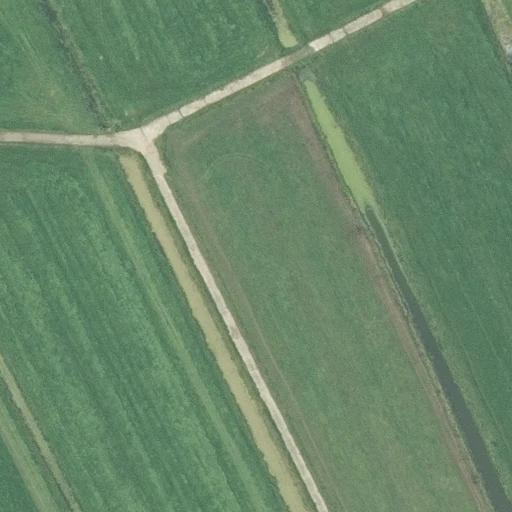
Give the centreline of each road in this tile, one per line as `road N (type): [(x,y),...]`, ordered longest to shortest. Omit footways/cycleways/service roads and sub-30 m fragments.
road 1 (track): [(0,136),(140,136),(406,0)]
road 2 (track): [(322,511),(140,136)]
